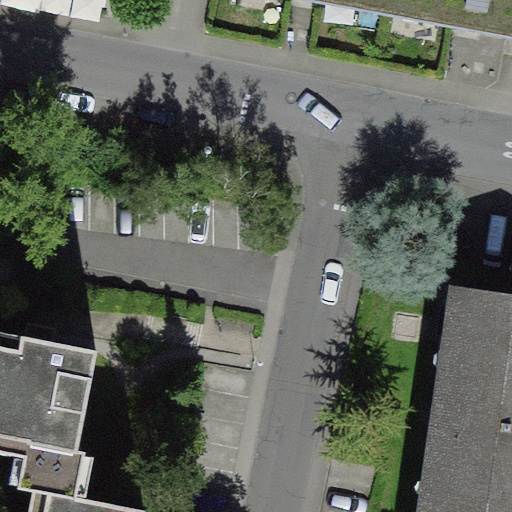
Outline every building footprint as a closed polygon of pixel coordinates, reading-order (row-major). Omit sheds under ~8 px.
[(323,0),(388,11),(390,0),(323,0)] [(511,0),(390,0),(388,11),(457,24),(460,9),(486,14),(483,28),(511,33),(511,0)] [(511,298),(466,292),(460,341),(454,340),(443,414),(449,415),(445,440),(511,449),(511,298)] [(0,451),(28,456),(22,491),(35,493),(78,501),(79,494),(72,493),(97,353),(57,346),(57,342),(29,337),(28,341),(0,336),(0,451)] [(511,511),(511,449),(445,440),(442,462),(435,461),(427,511),(511,511)] [(136,511),(78,501),(35,493),(31,511),(136,511)]
